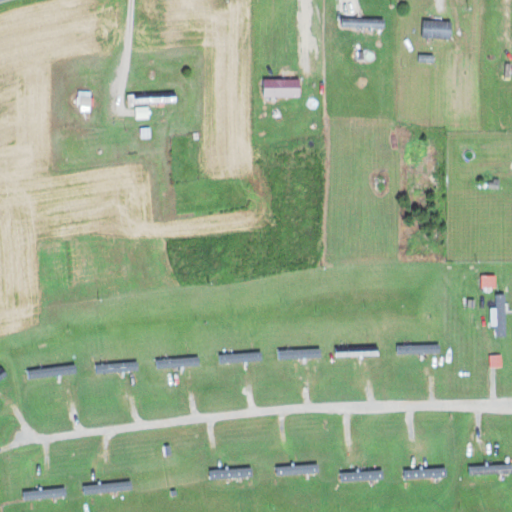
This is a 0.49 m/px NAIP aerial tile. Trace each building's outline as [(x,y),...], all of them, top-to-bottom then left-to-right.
[(384,26),(384,17),(342,17),(342,26),(384,26)] [(451,19),(424,19),(424,36),(451,36),(451,19)] [(264,95),(300,95),(300,78),(264,78),(264,95)] [(177,92),(128,92),(128,101),(177,101),(177,92)] [(94,96),(78,96),(78,120),(93,120),(94,96)] [(506,336),(506,293),(498,293),(498,336),(506,336)] [(440,344),(398,344),(398,353),(440,353),(440,344)] [(378,355),(378,346),(336,346),(336,355),(378,355)] [(321,348),(279,348),(279,358),(321,358),(321,348)] [(262,362),(262,353),(221,353),(221,362),(262,362)] [(199,366),(199,358),(158,358),(158,366),(199,366)] [(138,371),(138,363),(97,363),(97,371),(138,371)] [(76,373),(75,364),(28,370),(29,379),(76,373)] [(511,464),(470,465),(470,474),(511,473),(511,464)] [(278,465),(278,474),(319,474),(319,465),(278,465)] [(210,478),(251,478),(251,468),(210,468),(210,478)] [(405,478),(446,477),(446,468),(405,468),(405,478)] [(383,471),(342,471),(342,481),(383,481),(383,471)] [(131,491),(131,483),(84,483),(84,491),(131,491)] [(64,486),(23,491),(24,500),(65,496),(64,486)]
